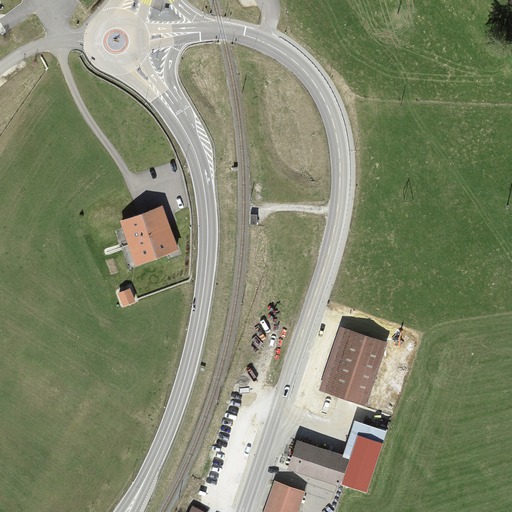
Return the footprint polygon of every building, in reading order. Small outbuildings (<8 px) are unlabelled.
[(161,212),(121,226),(135,268),(175,254),(161,212)] [(134,300),(128,288),(118,293),(124,305),(134,300)] [(321,389),(365,404),(385,343),(341,329),(321,389)] [(366,492),(386,432),(355,422),(343,457),(349,459),(341,484),(366,492)] [(298,442),(290,468),(341,484),(349,459),(343,457),(298,442)] [(261,511),(296,511),(304,490),(272,480),(261,511)]
